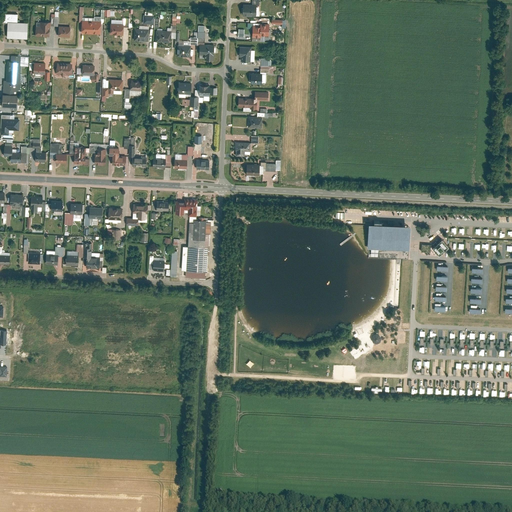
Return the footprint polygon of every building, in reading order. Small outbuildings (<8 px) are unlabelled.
[(257,16),(258,5),(259,5),(259,0),(252,0),(252,4),(243,3),(242,15),(257,16)] [(83,6),(79,6),(79,22),(82,22),(82,33),(100,34),(101,17),(83,17),(83,6)] [(112,9),(103,9),(102,18),(106,18),(106,15),(112,15),(112,9)] [(145,14),(144,23),(155,23),(156,14),(156,11),(147,10),(146,14),(145,14)] [(181,40),(181,37),(182,31),(177,31),(177,22),(180,22),(181,22),(182,15),(180,15),(180,13),(178,12),(174,12),(173,37),(177,37),(177,39),(181,40)] [(6,13),(5,22),(10,22),(10,37),(30,38),(30,22),(20,21),(20,13),(6,13)] [(122,17),(122,20),(111,19),(110,34),(123,35),(124,25),(127,25),(128,18),(122,17)] [(35,26),(34,35),(49,35),(50,21),(41,20),(41,27),(35,26)] [(253,29),(252,41),(261,41),(261,35),(270,35),(270,24),(248,23),(248,28),(253,29)] [(59,25),(59,36),(71,37),(71,26),(59,25)] [(205,25),(198,25),(198,44),(200,44),(200,54),(206,54),(206,59),(215,59),(215,44),(205,44),(205,31),(204,31),(205,25)] [(135,27),(135,39),(150,40),(150,28),(135,27)] [(157,30),(157,41),(172,41),(172,30),(157,30)] [(177,45),(177,56),(191,56),(191,45),(177,45)] [(242,61),(251,61),(252,46),(242,46),(240,46),(240,56),(242,56),(242,61)] [(3,80),(2,105),(12,106),(12,109),(19,110),(19,94),(18,94),(18,89),(19,90),(21,56),(11,56),(11,61),(7,61),(6,80),(3,80)] [(270,58),(256,57),(255,65),(262,65),(262,72),(252,72),(252,83),(264,83),(264,82),(268,82),(268,72),(274,72),(274,69),(277,69),(277,65),(270,65),(270,58)] [(45,62),(34,62),(33,74),(44,74),(43,81),(49,81),(49,72),(45,72),(45,62)] [(57,63),(56,74),(72,74),(72,63),(57,63)] [(79,67),(79,74),(93,74),(93,81),(99,81),(100,73),(97,73),(97,64),(85,64),(85,67),(79,67)] [(110,78),(103,78),(102,101),(107,101),(107,96),(111,96),(111,93),(115,93),(116,90),(125,90),(125,79),(110,78)] [(132,88),(126,88),(125,107),(133,107),(133,101),(130,101),(131,94),(143,95),(144,80),(132,80),(132,88)] [(193,82),(180,81),(180,93),(193,93),(193,82)] [(191,99),(184,99),(184,105),(191,105),(190,108),(192,108),(192,116),(199,117),(200,96),(204,96),(204,99),(212,100),(212,94),(212,93),(218,94),(219,86),(213,86),(213,85),(201,84),(201,89),(197,89),(196,95),(191,95),(191,99)] [(238,97),(238,107),(250,107),(250,109),(258,109),(258,100),(268,100),(268,91),(255,91),(255,98),(238,97)] [(173,107),(172,115),(183,116),(184,107),(173,107)] [(259,116),(250,116),(249,127),(264,127),(264,116),(274,117),(275,112),(269,112),(269,108),(262,107),(262,112),(259,112),(259,116)] [(20,119),(2,119),(2,130),(19,130),(20,119)] [(137,137),(132,137),(132,156),(133,156),(133,165),(149,165),(149,156),(137,156),(137,137)] [(43,138),(31,138),(30,146),(36,147),(36,161),(47,161),(48,152),(42,152),(43,138)] [(74,138),(70,138),(70,154),(74,154),(74,163),(85,163),(85,165),(89,166),(89,158),(87,158),(87,148),(82,147),(82,146),(79,146),(79,143),(74,143),(74,138)] [(115,140),(110,140),(110,155),(112,155),(112,165),(126,165),(126,163),(129,163),(129,156),(120,156),(120,147),(115,147),(115,140)] [(252,141),(238,141),(237,155),(247,155),(247,151),(252,151),(252,141)] [(12,143),(5,143),(4,155),(11,156),(10,161),(26,162),(27,153),(29,153),(29,147),(26,147),(26,144),(22,144),(22,146),(21,146),(21,152),(16,152),(16,148),(14,148),(14,146),(11,146),(12,143)] [(63,144),(51,143),(50,152),(57,152),(57,162),(68,163),(69,153),(62,153),(63,144)] [(165,146),(165,154),(156,153),(156,158),(154,158),(153,166),(171,167),(171,154),(170,154),(170,147),(165,146)] [(96,153),(95,163),(96,163),(108,164),(109,155),(107,155),(108,148),(99,148),(99,153),(96,153)] [(175,154),(174,167),(186,168),(187,155),(175,154)] [(211,160),(197,159),(196,168),(211,169),(211,160)] [(247,164),(247,175),(259,175),(260,170),(276,171),(276,169),(279,169),(280,160),(276,160),(275,163),(260,163),(260,164),(247,164)] [(10,204),(4,204),(4,212),(2,212),(2,217),(4,217),(4,222),(7,223),(7,225),(11,225),(12,210),(21,210),(20,215),(30,216),(30,207),(22,206),(23,194),(11,194),(10,204)] [(31,204),(31,210),(39,211),(39,209),(45,209),(45,196),(33,195),(33,204),(31,204)] [(177,201),(176,214),(185,214),(185,212),(189,213),(189,216),(191,216),(189,246),(184,246),(183,270),(187,271),(187,277),(206,278),(206,271),(209,271),(211,226),(215,226),(215,220),(207,220),(207,217),(198,217),(198,215),(202,215),(202,206),(198,206),(199,199),(185,198),(185,201),(177,201)] [(52,203),(46,202),(46,211),(49,211),(50,209),(55,209),(54,214),(63,214),(63,200),(52,199),(52,203)] [(157,201),(157,211),(171,211),(171,201),(157,201)] [(64,212),(64,223),(73,223),(73,213),(82,214),(83,203),(71,202),(70,212),(64,212)] [(134,204),(133,218),(128,217),(127,224),(140,225),(140,221),(149,221),(149,204),(134,204)] [(88,206),(87,216),(84,216),(83,224),(92,224),(92,217),(102,218),(102,207),(88,206)] [(109,207),(108,221),(113,221),(113,223),(118,223),(118,222),(122,222),(123,208),(109,207)] [(409,227),(367,225),(366,251),(408,253),(409,227)] [(122,229),(109,228),(108,238),(122,239),(122,229)] [(433,245),(430,248),(436,255),(446,247),(439,239),(435,243),(433,241),(431,243),(433,245)] [(93,242),(86,241),(85,256),(89,256),(89,267),(102,267),(103,255),(94,255),(95,249),(93,249),(93,242)] [(78,250),(68,250),(68,264),(80,264),(80,256),(84,256),(85,242),(78,242),(78,250)] [(0,263),(10,263),(10,252),(2,252),(2,246),(0,245),(0,263)] [(48,249),(47,263),(59,263),(59,255),(63,255),(64,245),(56,245),(56,250),(48,249)] [(29,252),(29,263),(41,263),(41,253),(29,252)] [(152,254),(151,268),(165,270),(166,257),(155,256),(155,255),(152,254)]
